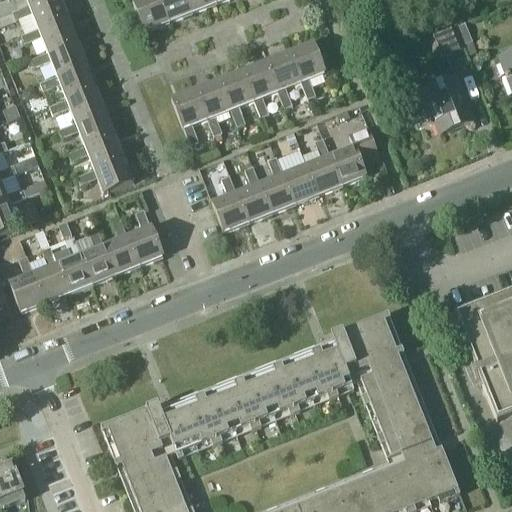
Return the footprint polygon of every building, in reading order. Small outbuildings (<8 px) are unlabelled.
[(24,0),(29,9),(52,0),(24,0)] [(38,33),(69,21),(60,0),(52,0),(29,9),(38,33)] [(158,0),(146,0),(133,6),(144,35),(169,25),(158,0)] [(158,0),(169,25),(192,16),(185,0),(158,0)] [(185,0),(192,16),(216,7),(213,0),(185,0)] [(25,20),(22,12),(12,16),(15,24),(25,20)] [(12,16),(0,20),(0,30),(15,25),(15,24),(12,16)] [(47,56),(78,45),(69,21),(38,33),(21,40),(25,48),(41,41),(47,56)] [(477,55),(473,44),(465,25),(456,28),(464,48),(465,47),(469,59),(477,55)] [(465,51),(464,48),(456,28),(441,34),(441,35),(428,40),(436,63),(465,51)] [(57,80),(87,68),(78,45),(47,56),(47,57),(31,63),(34,72),(51,65),(57,80)] [(301,86),(325,77),(313,47),(289,56),(301,86)] [(301,86),(289,56),(266,65),(277,95),(301,86)] [(511,56),(499,61),(511,93),(511,56)] [(277,95),(266,65),(243,75),(254,105),(277,95)] [(66,103),(97,92),(87,68),(57,80),(40,87),(43,95),(60,89),(66,103)] [(254,105),(243,75),(219,84),(230,114),(254,105)] [(473,126),(455,81),(422,94),(427,107),(423,108),(431,129),(435,127),(440,140),(473,126)] [(230,114),(219,84),(196,93),(207,123),(230,114)] [(303,93),(307,103),(315,100),(311,90),(303,93)] [(75,127),(106,116),(97,92),(66,103),(66,104),(49,110),(53,119),(69,112),(75,127)] [(207,123),(196,93),(171,103),(183,133),(207,123)] [(280,102),(284,112),(292,109),(288,99),(280,102)] [(256,111),(261,122),(269,118),(264,108),(256,111)] [(8,125),(19,121),(15,110),(4,115),(8,125)] [(85,151),(115,139),(106,116),(75,127),(84,151),(85,151)] [(233,120),(237,131),(245,128),(241,117),(233,120)] [(209,130),(214,140),(222,137),(217,127),(209,130)] [(59,134),(62,142),(72,138),(69,130),(59,134)] [(349,139),(353,151),(330,160),(342,189),(365,180),(362,171),(380,164),(367,132),(349,139)] [(186,139),(190,149),(191,149),(198,146),(194,136),(186,139)] [(293,136),(286,139),(289,148),(297,145),(293,136)] [(94,174),(125,162),(115,139),(85,151),(84,151),(68,157),(71,165),(88,159),(94,174)] [(34,160),(13,168),(14,169),(17,177),(38,169),(34,160)] [(306,169),(318,199),(342,189),(330,160),(306,169)] [(272,175),(281,172),(276,161),(268,165),(272,175)] [(134,186),(125,162),(94,174),(103,198),(134,186)] [(0,183),(0,184),(17,177),(14,169),(0,174),(0,183)] [(283,178),(295,208),(318,199),(306,169),(283,178)] [(248,185),(257,181),(253,171),(244,174),(248,185)] [(77,181),(80,189),(81,189),(90,185),(87,177),(78,181),(77,181)] [(259,188),(271,217),(295,208),(283,178),(259,188)] [(221,183),(225,194),(234,190),(229,180),(221,183)] [(0,183),(0,211),(10,207),(0,184),(0,183)] [(36,187),(39,196),(47,193),(44,184),(36,187)] [(236,197),(248,226),(271,217),(259,188),(236,197)] [(16,205),(26,201),(23,193),(13,197),(16,205)] [(236,197),(212,206),(224,236),(248,226),(236,197)] [(16,223),(10,207),(0,211),(0,239),(19,232),(19,231),(36,224),(33,216),(16,223)] [(139,270),(163,260),(152,231),(151,231),(144,214),(135,217),(142,234),(127,240),(139,270)] [(112,226),(116,236),(124,233),(120,223),(112,226)] [(58,229),(63,241),(71,238),(67,226),(58,229)] [(93,245),(101,242),(97,233),(89,236),(93,245)] [(104,250),(116,279),(139,270),(127,240),(104,250)] [(65,245),(69,255),(77,252),(73,242),(65,245)] [(20,245),(0,252),(0,265),(16,259),(18,264),(26,261),(20,245)] [(80,259),(92,288),(116,279),(104,250),(80,259)] [(42,254),(46,264),(54,261),(50,251),(42,254)] [(56,268),(68,298),(92,288),(80,259),(56,268)] [(22,273),(30,270),(27,260),(26,261),(18,264),(22,273)] [(33,277),(45,307),(68,298),(56,268),(33,277)] [(45,307),(33,277),(9,287),(21,317),(45,307)] [(511,294),(454,317),(496,425),(511,418),(511,294)] [(383,437),(377,439),(381,449),(382,448),(387,463),(433,444),(400,359),(405,357),(389,317),(331,339),(334,348),(351,389),(353,395),(354,394),(352,389),(362,384),(367,397),(362,399),(366,409),(371,407),(383,437)] [(334,396),(351,389),(334,348),(180,409),(162,417),(177,456),(177,458),(196,451),(198,455),(199,455),(197,450),(212,444),(214,449),(223,445),(222,441),(250,430),(252,434),(262,430),(260,425),(289,414),(291,418),(301,414),(299,410),(328,399),(330,404),(340,400),(339,399),(336,400),(334,396)] [(177,456),(162,417),(160,412),(158,407),(101,429),(117,470),(121,468),(139,511),(192,511),(193,511),(191,511),(187,511),(176,485),(181,482),(177,473),(172,475),(167,461),(177,456)] [(287,511),(414,511),(414,510),(452,495),(454,500),(460,498),(441,451),(287,511)] [(0,468),(0,502),(3,511),(26,502),(11,466),(13,465),(12,464),(0,469),(0,468)]
